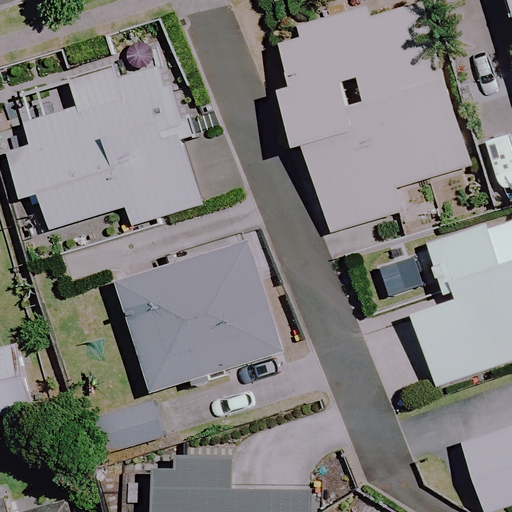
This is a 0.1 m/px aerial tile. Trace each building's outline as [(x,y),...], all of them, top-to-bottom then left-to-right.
[(478,165),(427,6),(374,23),(369,10),(283,38),(300,88),(290,92),(336,235),(405,212),(398,191),(478,165)] [(214,203),(173,67),(118,84),(115,75),(77,87),(60,92),(59,88),(25,98),(39,146),(15,153),(29,202),(46,197),(56,231),(132,208),(138,226),(214,203)] [(511,221),(434,248),(453,306),(365,335),(388,406),(511,364),(511,221)] [(290,359),(259,247),(127,284),(158,395),(290,359)] [(0,420),(38,412),(23,347),(0,351),(0,420)] [(167,440),(157,399),(92,416),(102,456),(167,440)] [(511,430),(469,445),(491,511),(498,511),(511,507),(511,430)] [(184,475),(168,474),(167,511),(317,511),(318,495),(241,493),(242,462),(185,461),(184,475)] [(0,511),(66,511),(66,510),(57,511),(12,511),(10,502),(0,505),(0,511)]
